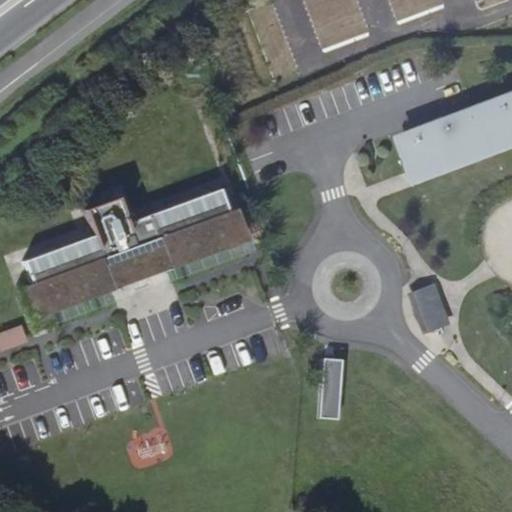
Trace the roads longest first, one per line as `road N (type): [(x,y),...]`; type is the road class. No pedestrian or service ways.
road 1 (residential): [(378,318),(393,295),(385,255),(350,235),(323,242),(304,262),(300,290),(321,321),(356,329)]
road 2 (residential): [(378,318),(511,445)]
